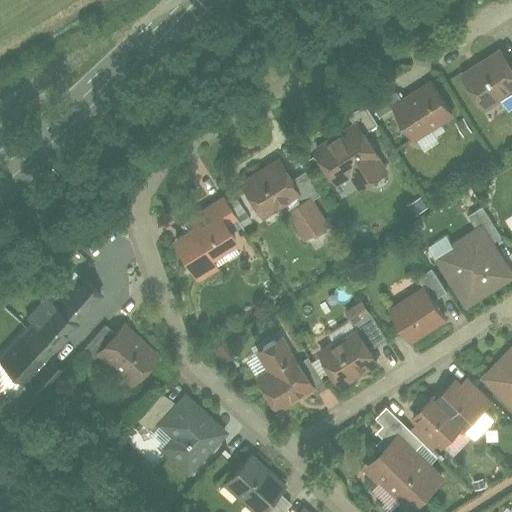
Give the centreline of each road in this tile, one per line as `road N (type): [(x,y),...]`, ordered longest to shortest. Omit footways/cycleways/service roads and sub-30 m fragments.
road 1 (residential): [(511,7),(440,50),(369,38),(144,179),(133,236),(185,363),(286,454)]
road 2 (secondary): [(194,0),(0,185)]
road 3 (residential): [(286,454),(511,314)]
